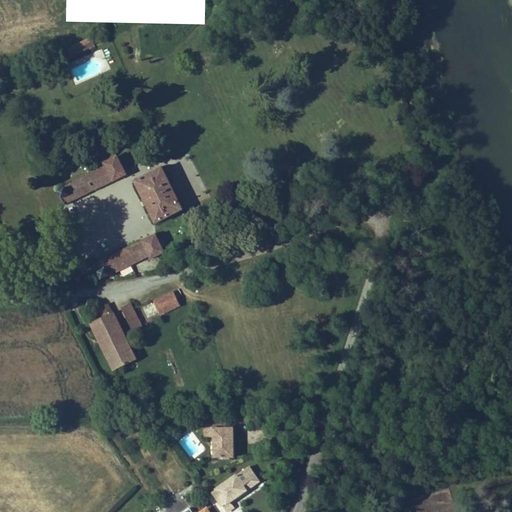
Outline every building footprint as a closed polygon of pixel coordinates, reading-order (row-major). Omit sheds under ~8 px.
[(89,31),(62,45),(68,57),(95,43),(89,31)] [(101,186),(119,177),(127,173),(118,156),(105,162),(107,165),(100,169),(58,190),(65,204),(77,198),(101,186)] [(100,169),(107,165),(105,162),(104,159),(97,162),(100,169)] [(183,209),(163,167),(135,180),(155,221),(156,222),(183,209)] [(148,255),(149,255),(151,258),(165,251),(156,234),(148,238),(131,247),(95,264),(101,278),(148,255)] [(181,306),(174,290),(155,299),(162,315),(181,306)] [(137,359),(110,303),(92,313),(92,314),(95,321),(93,322),(98,333),(116,369),(117,369),(137,359)] [(143,327),(132,303),(123,308),(135,330),(143,327)] [(155,303),(144,307),(148,316),(158,311),(155,303)] [(205,419),(205,428),(214,428),(214,436),(215,457),(234,457),(234,427),(233,427),(232,418),(205,419)] [(126,432),(139,432),(139,423),(126,423),(126,432)] [(214,436),(214,428),(205,428),(205,436),(214,436)] [(251,480),(243,486),(245,490),(258,481),(248,467),(244,470),(251,480)] [(244,470),(213,492),(227,511),(234,507),(230,501),(245,490),(243,486),(251,480),(244,470)] [(217,482),(214,478),(206,481),(210,487),(217,482)]
